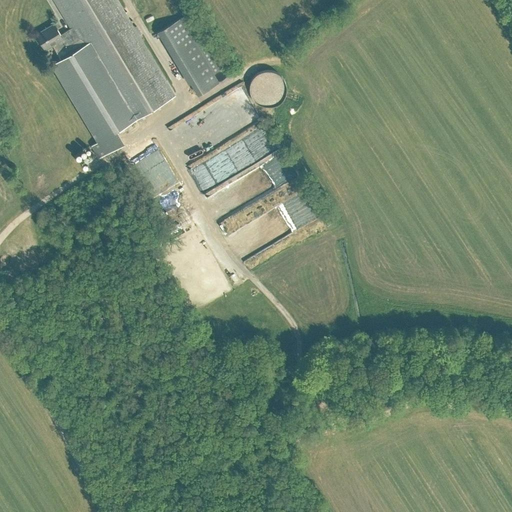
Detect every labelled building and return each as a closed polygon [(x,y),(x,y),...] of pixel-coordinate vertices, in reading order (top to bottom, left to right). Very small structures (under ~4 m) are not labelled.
[(52,63),(98,141),(137,117),(137,118),(141,116),(140,115),(158,105),(158,106),(162,104),(161,103),(175,95),(117,0),(53,0),(70,28),(60,34),(54,23),(36,34),(44,48),(52,44),(60,58),(52,63)] [(187,11),(179,17),(159,29),(198,93),(218,81),(214,73),(224,67),(187,11)] [(247,81),(215,100),(225,116),(257,97),(247,81)] [(215,100),(210,103),(218,121),(224,118),(215,100)] [(213,145),(254,121),(250,113),(255,110),(259,116),(266,112),(261,103),(217,128),(215,125),(187,141),(190,145),(200,139),(203,144),(210,139),(213,145)] [(237,167),(287,142),(275,119),(270,122),(269,119),(192,158),(196,166),(242,143),(243,147),(230,153),(237,167)] [(113,136),(98,146),(104,155),(119,145),(113,136)] [(281,180),(305,167),(295,148),(210,194),(223,218),(284,186),(281,180)] [(175,182),(176,189),(187,187),(186,180),(175,182)] [(245,255),(331,213),(317,184),(290,198),(287,192),(267,201),(273,212),(234,232),(245,255)] [(33,238),(39,244),(30,253),(40,263),(57,247),(41,230),(33,238)] [(60,251),(68,246),(62,238),(55,243),(60,251)]
